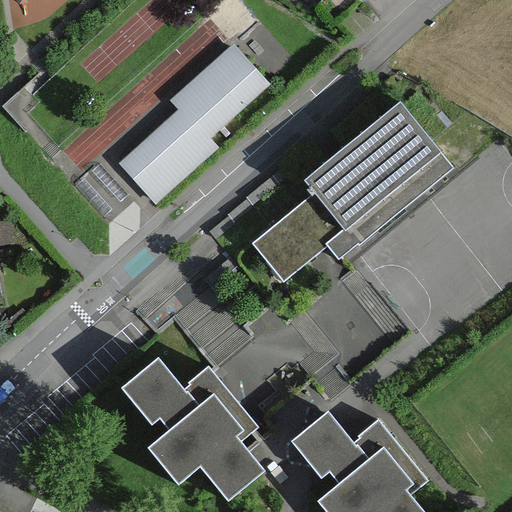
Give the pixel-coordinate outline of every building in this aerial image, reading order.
[(294,59),(261,24),(237,46),(270,81),(294,59)] [(119,168),(152,204),(215,148),(209,141),(269,88),(234,49),(170,106),(179,115),(119,168)] [(283,283),(325,248),(338,263),(452,169),(398,103),(300,183),(310,195),(250,244),(283,283)] [(0,247),(15,244),(10,220),(0,222),(0,247)] [(226,506),(265,473),(240,443),(258,429),(207,368),(183,388),(158,358),(115,394),(145,430),(153,423),(162,434),(140,452),(171,490),(196,469),(226,506)] [(425,511),(412,496),(430,482),(380,421),(355,441),(331,411),(287,447),(318,483),(326,477),(334,487),(312,505),(317,511),(425,511)]
